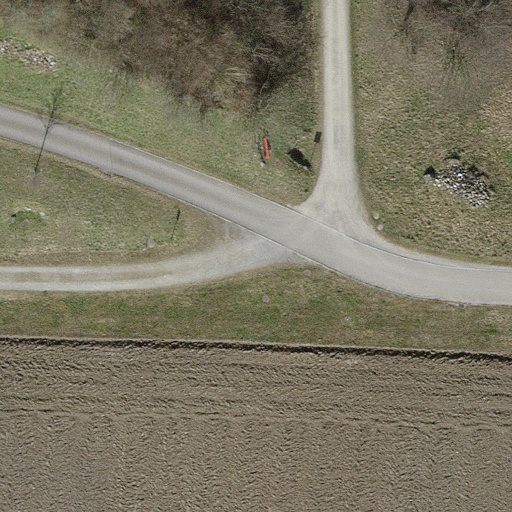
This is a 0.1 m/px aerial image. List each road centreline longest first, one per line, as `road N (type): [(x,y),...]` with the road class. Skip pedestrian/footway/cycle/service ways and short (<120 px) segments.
road 1 (track): [(0,119),(118,156),(310,237)]
road 2 (track): [(310,237),(154,274),(0,277)]
road 3 (track): [(310,237),(339,173),(335,0)]
road 4 (track): [(511,288),(402,274),(310,237)]
